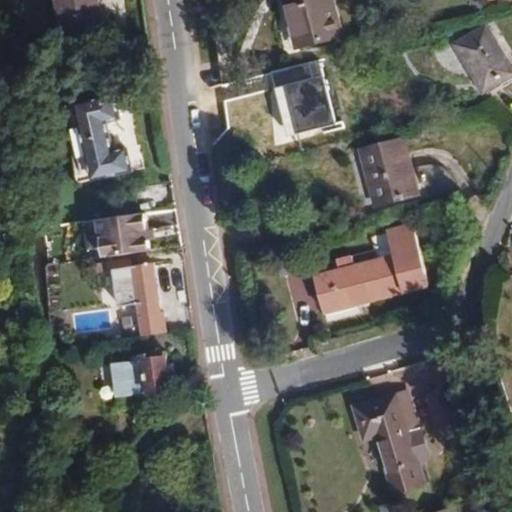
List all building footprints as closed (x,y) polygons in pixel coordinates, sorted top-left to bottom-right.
[(56,0),(63,40),(103,33),(98,0),(56,0)] [(289,0),(302,49),(347,38),(338,0),(289,0)] [(511,66),(490,27),(457,46),(485,95),(511,79),(511,66)] [(79,161),(83,182),(139,172),(135,150),(121,152),(115,122),(129,118),(125,97),(75,106),(85,160),(79,161)] [(364,152),(377,208),(421,196),(406,140),(364,152)] [(148,230),(146,215),(99,222),(103,258),(151,252),(150,242),(148,230)] [(429,287),(413,226),(388,233),(395,257),(357,267),(342,272),(318,279),(327,315),(429,287)] [(159,241),(157,229),(148,230),(150,242),(159,241)] [(357,267),(354,256),(339,260),(342,272),(357,267)] [(140,306),(144,335),(170,331),(167,312),(163,313),(156,263),(132,267),(132,262),(113,264),(120,308),(140,306)] [(175,391),(170,353),(134,358),(136,380),(149,379),(154,409),(172,406),(170,392),(175,391)] [(446,365),(428,370),(433,388),(424,399),(435,440),(465,431),(446,365)] [(408,391),(354,405),(364,444),(377,440),(392,497),(424,488),(409,436),(420,433),(408,391)]
